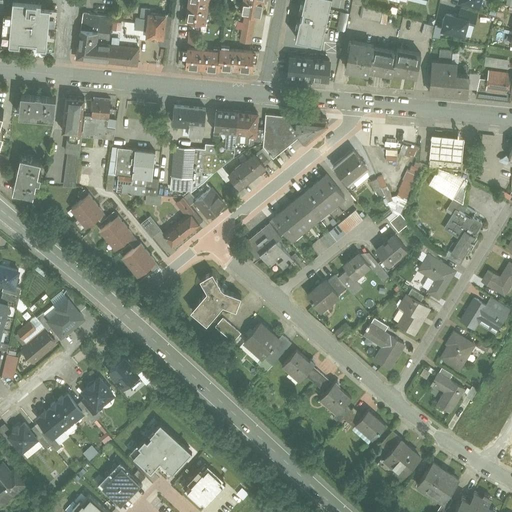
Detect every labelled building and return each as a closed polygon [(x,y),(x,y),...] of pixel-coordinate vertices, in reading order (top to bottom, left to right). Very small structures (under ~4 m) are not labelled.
[(189,0),(187,19),(191,20),(201,21),(205,22),(208,0),(189,0)] [(244,0),(243,12),(246,12),(256,14),(261,15),(263,0),(244,0)] [(328,0),(302,0),(295,36),(320,42),(328,0)] [(4,16),(1,45),(20,46),(20,43),(35,45),(35,48),(54,50),(57,10),(41,8),(41,3),(12,1),(11,16),(4,16)] [(383,10),(363,6),(361,16),(381,20),(383,10)] [(479,11),(462,6),(459,16),(468,19),(467,22),(475,25),(479,11)] [(166,15),(150,13),(151,9),(143,8),(141,18),(136,17),(135,28),(148,29),(147,35),(163,37),(166,15)] [(338,25),(346,27),(349,12),(341,10),(338,25)] [(113,15),(89,13),(90,12),(84,11),(81,28),(99,30),(111,31),(113,15)] [(459,16),(447,13),(446,15),(445,17),(443,18),(443,21),(443,23),(444,25),(443,28),(464,34),(467,22),(468,19),(459,16)] [(173,16),(166,15),(163,37),(169,38),(173,16)] [(125,20),(114,18),(111,31),(111,35),(126,36),(127,27),(124,26),(125,20)] [(99,30),(81,28),(77,56),(109,59),(111,35),(111,31),(99,30)] [(126,36),(111,35),(109,59),(138,62),(140,45),(138,45),(139,37),(126,36)] [(375,44),(353,40),(351,49),(350,48),(349,54),(350,54),(347,67),(369,72),(370,67),(374,46),(375,44)] [(397,50),(374,46),(370,67),(393,72),(394,69),(397,50)] [(221,49),(189,47),(187,65),(219,68),(220,66),(221,49)] [(254,50),(221,47),(221,49),(220,66),(252,69),(254,50)] [(422,52),(398,48),(397,50),(394,69),(402,70),(402,71),(417,74),(422,52)] [(453,50),(441,49),(440,60),(457,62),(458,52),(453,52),(453,50)] [(331,56),(291,53),(289,75),(329,78),(331,56)] [(440,60),(433,60),(431,83),(432,76),(441,76),(439,92),(468,94),(470,75),(457,74),(458,62),(457,62),(440,60)] [(511,73),(488,70),(488,78),(480,77),(476,95),(511,99),(511,96),(511,90),(509,90),(511,73)] [(57,97),(22,93),(20,114),(55,117),(57,97)] [(85,96),(67,94),(63,129),(81,131),(85,96)] [(112,98),(95,97),(93,115),(110,116),(112,98)] [(207,107),(175,104),(173,122),(190,124),(189,132),(204,134),(204,125),(205,125),(207,107)] [(239,110),(217,108),(215,130),(219,130),(220,130),(220,129),(237,130),(239,110)] [(259,112),(239,110),(237,130),(236,138),(242,138),(242,131),(251,132),(251,133),(257,134),(257,127),(259,112)] [(297,115),(267,112),(265,128),(264,141),(264,144),(274,156),(301,134),(296,128),(297,115)] [(96,116),(85,114),(83,135),(94,137),(94,131),(96,116)] [(326,118),(297,115),(296,128),(301,134),(306,140),(328,123),(326,118)] [(96,116),(94,131),(107,133),(109,121),(109,117),(96,116)] [(107,138),(114,138),(116,122),(109,121),(107,133),(107,138)] [(257,134),(251,133),(251,132),(242,131),(242,138),(245,141),(244,149),(261,141),(264,141),(265,128),(257,127),(257,134)] [(217,152),(205,151),(203,170),(214,172),(214,171),(217,169),(222,165),(234,156),(236,138),(237,130),(220,129),(220,130),(219,130),(217,152)] [(407,141),(408,130),(397,130),(396,140),(407,141)] [(66,151),(80,153),(83,132),(69,131),(66,151)] [(429,157),(431,157),(431,155),(462,158),(465,137),(432,133),(429,157)] [(242,138),(236,138),(234,156),(244,149),(245,141),(242,138)] [(420,145),(411,143),(410,145),(402,143),(400,152),(417,157),(420,145)] [(195,147),(175,145),(172,175),(193,177),(196,147),(195,147)] [(152,177),(130,175),(133,147),(119,146),(116,172),(120,173),(119,184),(123,184),(122,191),(147,193),(151,193),(152,177)] [(155,150),(133,147),(130,175),(152,177),(152,176),(155,150)] [(369,173),(366,163),(353,147),(332,163),(351,187),(369,173)] [(386,159),(397,160),(398,148),(386,148),(386,159)] [(249,158),(237,168),(230,174),(240,186),(251,177),(255,174),(266,164),(264,163),(269,159),(263,151),(258,155),(256,152),(249,158)] [(10,155),(0,152),(0,164),(7,166),(10,155)] [(42,159),(21,155),(14,189),(32,193),(35,193),(37,180),(40,180),(42,174),(39,173),(42,159)] [(462,158),(431,155),(431,157),(430,165),(461,168),(462,158)] [(511,157),(509,157),(509,156),(508,156),(501,160),(507,162),(511,164),(511,157)] [(232,177),(222,165),(217,169),(227,181),(232,177)] [(115,173),(109,172),(106,190),(113,190),(115,173)] [(345,194),(327,173),(318,180),(336,202),(337,201),(335,199),(342,192),(344,195),(345,194)] [(193,177),(172,175),(171,186),(185,188),(185,181),(192,182),(193,177)] [(160,177),(152,176),(152,177),(151,193),(158,194),(160,177)] [(336,202),(318,180),(310,187),(327,209),(328,208),(326,206),(334,200),(336,202)] [(197,199),(196,199),(197,200),(209,216),(225,204),(222,201),(223,200),(219,195),(218,195),(211,187),(197,199)] [(327,209),(310,187),(301,194),(319,216),(319,215),(317,213),(325,207),(327,209)] [(89,193),(85,188),(78,194),(82,199),(89,193)] [(197,199),(190,191),(184,196),(191,204),(197,200),(196,199),(197,199)] [(35,193),(32,193),(28,210),(39,212),(43,195),(35,193)] [(89,193),(72,207),(87,225),(97,217),(104,211),(89,193)] [(151,193),(147,193),(147,202),(160,202),(160,194),(158,194),(151,193)] [(319,216),(301,194),(296,199),(293,202),(293,201),(292,202),(310,223),(308,220),(316,214),(318,217),(319,216)] [(191,204),(184,196),(178,202),(187,214),(191,211),(191,212),(195,209),(191,204)] [(310,223),(292,202),(287,206),(288,206),(285,209),(284,208),(284,209),(301,230),(302,230),(300,227),(307,221),(309,224),(310,223)] [(472,218),(456,208),(456,209),(453,214),(452,217),(454,219),(449,227),(462,235),(452,251),(451,251),(464,259),(478,237),(475,235),(482,224),(483,223),(482,222),(482,221),(474,216),(472,218)] [(203,220),(195,209),(191,212),(200,223),(203,220)] [(301,230),(284,209),(279,213),(279,214),(276,216),(275,216),(282,225),(292,238),(293,237),(291,235),(298,228),(300,231),(301,230)] [(363,218),(356,209),(348,216),(355,225),(363,218)] [(114,210),(108,216),(111,221),(118,215),(114,210)] [(104,211),(97,217),(101,222),(108,216),(104,211)] [(187,214),(164,233),(174,245),(200,223),(191,212),(191,211),(187,214)] [(409,223),(401,212),(391,221),(399,231),(409,223)] [(119,215),(102,229),(117,247),(134,233),(119,215)] [(162,229),(151,216),(141,223),(152,237),(162,229)] [(282,225),(275,216),(270,220),(271,221),(278,229),(282,225)] [(355,225),(348,216),(339,223),(346,232),(355,225)] [(271,221),(247,241),(251,247),(258,256),(262,252),(271,264),(272,263),(271,262),(275,258),(284,268),(290,264),(293,263),(292,262),(295,260),(277,239),(282,235),(278,229),(271,221)] [(339,223),(330,231),(333,234),(337,239),(338,239),(346,232),(339,223)] [(329,229),(320,237),(324,242),(333,234),(330,231),(329,229)] [(396,233),(390,238),(389,238),(385,241),(385,242),(377,249),(388,263),(407,248),(396,233)] [(333,234),(324,242),(328,247),(337,239),(333,234)] [(318,255),(327,247),(319,238),(310,245),(318,255)] [(156,260),(141,242),(124,256),(139,274),(156,260)] [(439,251),(427,244),(423,250),(429,254),(435,258),(439,251)] [(464,259),(451,251),(452,251),(449,249),(446,255),(461,265),(464,259)] [(370,264),(359,250),(358,251),(359,252),(355,256),(354,254),(353,255),(354,256),(344,264),(348,268),(355,277),(355,276),(370,264)] [(435,258),(429,254),(420,269),(436,279),(429,290),(439,296),(452,276),(444,271),(448,265),(435,258)] [(390,275),(378,262),(372,267),(384,280),(390,275)] [(511,263),(510,262),(501,277),(490,270),(484,280),(505,292),(511,281),(511,280),(511,263)] [(19,269),(0,264),(0,281),(5,283),(15,286),(15,285),(19,269)] [(355,277),(348,268),(339,275),(346,284),(354,294),(363,286),(355,276),(355,277)] [(221,285),(213,270),(200,277),(207,289),(193,306),(209,320),(224,303),(236,307),(241,294),(224,288),(221,285)] [(337,273),(328,280),(338,292),(346,285),(346,284),(339,275),(337,273)] [(327,279),(308,294),(320,309),(340,294),(338,292),(328,280),(327,279)] [(22,287),(15,285),(15,286),(5,283),(3,290),(4,290),(20,294),(22,287)] [(425,295),(412,287),(408,294),(421,301),(425,295)] [(20,294),(4,290),(1,302),(9,304),(18,307),(20,294)] [(408,294),(408,293),(400,306),(407,310),(399,324),(414,334),(430,307),(421,301),(408,294)] [(51,294),(40,303),(44,308),(55,299),(51,294)] [(70,296),(62,302),(69,310),(60,318),(53,310),(45,316),(63,337),(87,316),(70,296)] [(489,306),(475,297),(461,320),(474,328),(478,321),(496,332),(510,309),(492,298),(494,299),(489,306)] [(1,302),(0,301),(0,314),(6,316),(9,304),(1,302)] [(40,303),(31,310),(38,317),(46,310),(44,308),(40,303)] [(241,333),(223,317),(215,326),(233,341),(241,333)] [(389,325),(375,317),(372,322),(385,331),(389,325)] [(31,321),(18,332),(25,339),(37,329),(31,321)] [(279,337),(260,321),(245,339),(246,340),(248,337),(259,347),(257,349),(264,356),(275,342),(279,338),(279,337)] [(372,322),(371,322),(369,325),(368,325),(366,328),(367,328),(363,334),(364,334),(366,331),(385,343),(375,359),(390,368),(401,349),(400,349),(403,343),(405,343),(385,331),(372,322)] [(37,329),(25,339),(29,344),(24,348),(34,360),(56,342),(46,330),(41,334),(37,329)] [(475,343),(455,331),(448,343),(450,344),(442,356),(458,366),(468,350),(470,352),(475,343)] [(292,341),(283,333),(279,337),(279,338),(275,342),(284,350),(292,341)] [(9,344),(0,341),(0,348),(8,350),(9,344)] [(275,343),(264,356),(273,364),(284,351),(275,343)] [(310,359),(297,348),(283,364),(283,365),(285,363),(301,377),(299,379),(300,380),(316,362),(311,358),(310,359)] [(18,356),(7,354),(3,376),(14,378),(18,356)] [(147,367),(134,354),(127,360),(138,374),(147,367)] [(125,357),(110,370),(124,387),(126,385),(127,386),(132,385),(136,382),(138,378),(137,376),(139,375),(138,374),(127,360),(125,357)] [(453,373),(442,366),(439,372),(450,378),(453,373)] [(317,368),(309,377),(317,384),(325,375),(317,368)] [(465,387),(452,379),(452,380),(450,378),(439,372),(439,371),(434,379),(434,378),(431,383),(432,384),(434,381),(446,389),(439,402),(438,402),(451,410),(457,401),(456,401),(463,390),(464,390),(465,387)] [(325,375),(317,384),(322,388),(330,379),(325,375)] [(101,376),(84,390),(88,394),(97,406),(98,406),(114,393),(101,376)] [(336,379),(320,397),(321,398),(323,396),(339,410),(337,412),(338,412),(346,403),(352,396),(339,385),(341,383),(336,379)] [(478,388),(473,385),(468,392),(464,390),(463,390),(468,393),(466,395),(472,399),(478,388)] [(78,404),(68,393),(64,396),(63,395),(59,398),(60,400),(58,401),(74,420),(83,412),(84,411),(78,404)] [(97,406),(88,394),(82,399),(82,400),(93,414),(99,409),(100,408),(98,406),(97,406)] [(93,414),(82,400),(78,404),(84,411),(83,412),(88,418),(93,414)] [(74,420),(58,401),(57,402),(56,401),(51,404),(53,406),(48,409),(64,428),(74,420)] [(346,403),(338,412),(337,412),(334,416),(341,421),(344,417),(352,409),(346,403)] [(363,414),(354,406),(352,409),(344,417),(354,426),(356,423),(363,414)] [(386,423),(369,408),(363,414),(356,423),(358,422),(374,436),(372,437),(373,438),(386,423)] [(64,428),(48,409),(47,410),(46,409),(41,412),(43,414),(38,417),(46,427),(54,436),(64,428)] [(103,414),(99,409),(93,414),(97,418),(103,414)] [(93,414),(88,418),(92,423),(97,418),(93,414)] [(157,463),(169,474),(193,450),(160,419),(130,451),(150,470),(157,463)] [(25,421),(10,434),(23,450),(38,437),(31,428),(25,421)] [(42,431),(36,424),(31,428),(38,437),(46,447),(51,442),(42,431)] [(54,436),(46,427),(42,431),(51,442),(57,450),(62,446),(54,436)] [(402,437),(393,429),(383,441),(391,449),(401,438),(402,437)] [(108,433),(102,437),(106,443),(112,438),(108,433)] [(401,438),(391,449),(381,461),(388,467),(392,462),(405,474),(421,456),(401,438)] [(83,452),(91,459),(99,450),(92,443),(83,452)] [(143,480),(120,458),(98,482),(121,503),(143,480)] [(204,460),(182,486),(199,501),(201,500),(205,503),(225,480),(223,478),(224,477),(204,460)] [(442,466),(433,460),(418,483),(444,501),(448,495),(460,478),(447,470),(447,469),(447,468),(446,469),(442,467),(443,466),(442,465),(442,466)] [(0,498),(6,494),(9,497),(26,483),(18,474),(15,476),(3,461),(0,463),(0,498)] [(237,492),(244,498),(249,491),(242,486),(237,492)] [(471,498),(463,494),(453,511),(493,511),(497,507),(489,503),(491,499),(475,490),(471,498)] [(109,511),(88,493),(71,511),(109,511)] [(444,501),(437,511),(438,511),(444,511),(453,498),(448,495),(444,501)]
